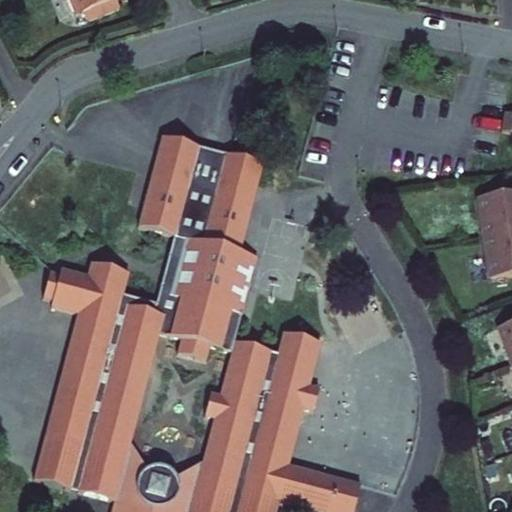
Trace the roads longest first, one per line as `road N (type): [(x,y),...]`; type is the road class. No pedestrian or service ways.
road 1 (residential): [(378,20),(315,8),(280,11),(85,69),(28,118)]
road 2 (residential): [(378,20),(345,184)]
road 3 (residential): [(508,45),(378,20)]
